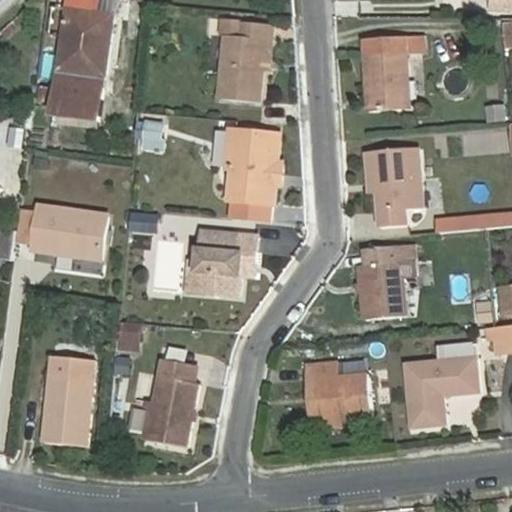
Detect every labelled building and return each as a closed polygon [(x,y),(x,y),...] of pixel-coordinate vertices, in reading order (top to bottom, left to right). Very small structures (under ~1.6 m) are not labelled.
[(102,122),(116,17),(70,11),(56,116),(102,122)] [(266,71),(268,43),(274,43),(275,27),(244,24),(243,39),(229,37),(223,101),(262,105),(266,71)] [(427,37),(367,41),(372,113),(414,111),(410,56),(429,55),(427,37)] [(490,109),(492,123),(509,122),(508,107),(490,109)] [(165,126),(150,125),(147,151),(167,153),(168,142),(163,141),(165,126)] [(235,170),(232,201),(236,202),(242,202),(275,205),(278,205),(279,187),(275,187),(270,175),(277,165),(281,165),(284,136),(233,132),(230,170),(235,170)] [(423,151),(370,155),(374,196),(381,195),(385,229),(411,227),(410,211),(427,210),(423,151)] [(234,221),(273,225),(275,205),(242,202),(236,202),(234,221)] [(104,261),(110,218),(43,208),(37,252),(104,261)] [(511,215),(441,222),(442,234),(503,229),(503,227),(511,226),(511,215)] [(2,233),(0,248),(0,259),(13,262),(17,235),(2,233)] [(205,234),(201,293),(244,297),(247,258),(259,258),(261,239),(205,234)] [(363,268),(369,322),(410,318),(404,265),(418,263),(416,247),(370,252),(371,268),(363,268)] [(511,354),(511,328),(491,330),(491,338),(498,337),(500,356),(511,354)] [(48,444),(90,448),(98,362),(56,358),(48,444)] [(483,393),(479,361),(411,367),(417,429),(449,425),(447,397),(483,393)] [(168,362),(153,442),(189,449),(200,386),(193,384),(196,367),(168,362)] [(311,369),(316,424),(376,418),(371,378),(343,380),(342,366),(311,369)]
